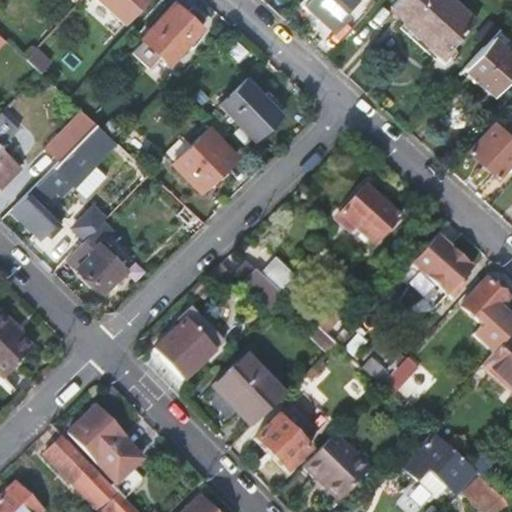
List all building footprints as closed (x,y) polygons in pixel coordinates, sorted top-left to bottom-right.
[(96,0),(124,25),(148,0),(96,0)] [(313,0),(301,14),(330,40),(347,20),(339,13),(350,0),(313,0)] [(398,0),(391,8),(443,56),(475,21),(451,0),(398,0)] [(168,68),(201,33),(173,6),(140,42),(143,45),(158,58),(168,68)] [(511,60),(490,41),(463,71),(491,96),(511,73),(511,60)] [(147,70),(158,58),(143,45),(133,56),(147,70)] [(38,74),(39,74),(49,63),(35,50),(25,61),(38,74)] [(282,116),(248,82),(221,109),(255,143),(282,116)] [(83,139),(96,126),(83,115),(71,127),(83,139)] [(511,140),(494,124),(468,154),(497,180),(511,163),(511,140)] [(97,128),(57,169),(65,177),(85,157),(90,163),(112,141),(97,128)] [(201,194),(236,161),(207,131),(172,164),(201,194)] [(4,145),(0,141),(0,184),(2,187),(21,167),(1,148),(4,145)] [(363,190),(338,218),(345,223),(354,232),(373,248),(398,219),(363,190)] [(55,223),(30,197),(15,212),(40,238),(55,223)] [(339,229),(348,238),(354,232),(345,223),(339,229)] [(63,260),(86,237),(78,229),(55,252),(63,260)] [(78,270),(102,294),(115,282),(117,283),(127,273),(111,257),(114,254),(93,234),(65,262),(76,273),(78,270)] [(468,272),(435,241),(410,267),(448,302),(460,289),(455,285),(468,272)] [(260,276),(277,292),(285,300),(293,307),(314,326),(328,311),(274,262),(260,276)] [(242,286),(264,306),(277,292),(260,276),(255,272),(242,286)] [(485,284),(460,310),(482,331),(508,303),(485,284)] [(285,316),(311,341),(327,356),(336,347),(314,326),(293,307),(285,316)] [(0,311),(0,375),(6,381),(36,350),(12,328),(15,325),(0,311)] [(187,322),(156,350),(185,380),(215,350),(197,332),(187,322)] [(197,332),(215,350),(224,341),(206,324),(197,332)] [(511,334),(483,366),(511,390),(511,334)] [(298,354),(313,370),(327,356),(311,341),(298,354)] [(255,440),(288,474),(310,452),(279,418),(339,361),(343,363),(348,358),(336,347),(327,356),(313,370),(284,397),(254,426),(261,434),(255,440)] [(362,370),(379,386),(389,376),(372,360),(362,370)] [(249,361),(218,391),(253,427),(254,426),(284,397),(249,361)] [(478,371),(511,402),(511,390),(483,366),(478,371)] [(67,435),(113,481),(128,466),(136,458),(118,440),(121,437),(93,409),(67,435)] [(335,435),(302,468),(339,504),(371,470),(335,435)] [(44,456),(99,511),(117,494),(108,486),(61,438),(44,456)] [(436,438),(402,471),(417,486),(429,474),(453,496),(475,474),(468,468),(436,438)] [(113,481),(108,486),(117,494),(121,498),(140,479),(128,466),(113,481)] [(503,511),(510,504),(479,474),(442,511),(503,511)] [(38,511),(12,486),(0,498),(0,511),(38,511)] [(134,511),(121,498),(117,494),(99,511),(98,511),(134,511)] [(212,511),(199,498),(184,511),(212,511)]
